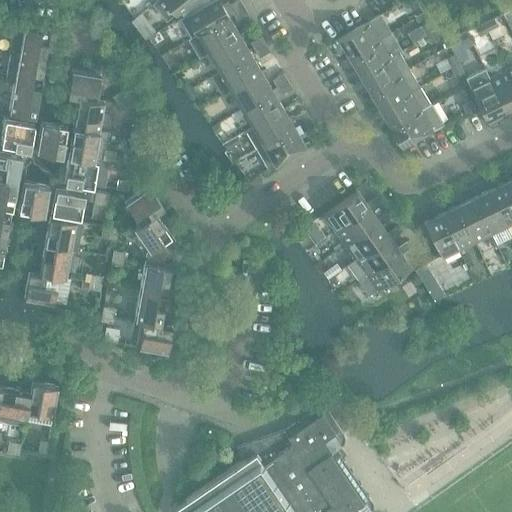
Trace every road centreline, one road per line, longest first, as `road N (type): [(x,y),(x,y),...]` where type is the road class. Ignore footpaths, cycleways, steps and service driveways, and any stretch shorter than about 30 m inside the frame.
road 1 (residential): [(7,317),(32,179),(48,149),(67,52)]
road 2 (residential): [(348,142),(369,146),(412,193),(511,142)]
road 3 (residential): [(174,394),(111,371),(52,325),(7,317)]
road 4 (residential): [(211,238),(348,142)]
road 5 (residential): [(174,394),(211,238)]
road 6 (residential): [(67,52),(112,59),(139,94),(153,154)]
road 7 (residential): [(174,394),(255,416),(291,413),(317,398)]
road 8 (residential): [(302,13),(293,54),(348,142)]
